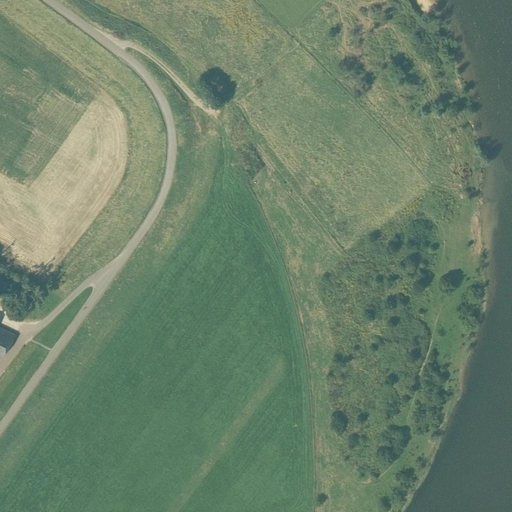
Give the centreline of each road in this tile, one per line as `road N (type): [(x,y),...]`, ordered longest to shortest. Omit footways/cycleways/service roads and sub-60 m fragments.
road 1 (unclassified): [(0,430),(146,226),(170,170),(171,125),(153,85),(48,0)]
road 2 (track): [(106,41),(136,49),(210,109)]
